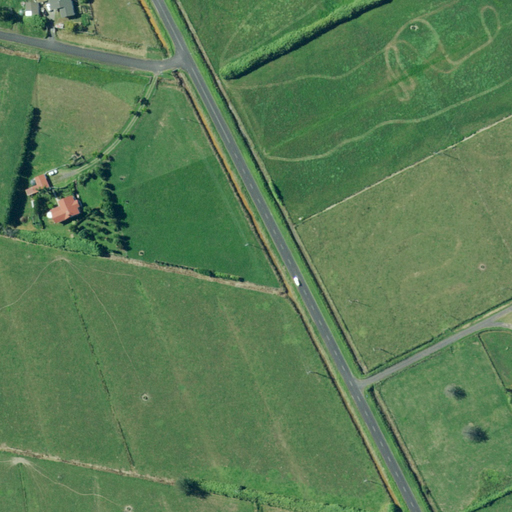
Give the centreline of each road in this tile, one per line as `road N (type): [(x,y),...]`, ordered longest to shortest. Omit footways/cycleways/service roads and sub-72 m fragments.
road 1 (tertiary): [(187,57),(415,511)]
road 2 (unclassified): [(0,34),(153,66),(187,57)]
